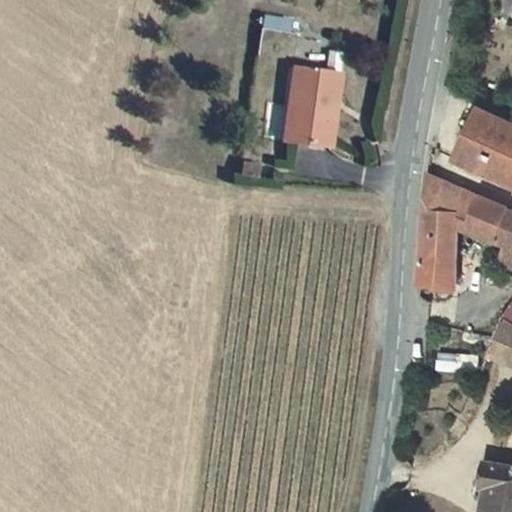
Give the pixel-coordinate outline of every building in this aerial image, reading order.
[(343,72),(296,64),(290,102),(300,103),(295,138),(331,144),(343,72)] [(300,103),(290,102),(284,137),(295,138),(300,103)] [(511,192),(511,191),(511,125),(476,109),(451,162),(511,192)] [(475,218),(478,196),(429,175),(424,210),(461,211),(475,218)] [(511,211),(478,196),(475,218),(461,211),(424,210),(414,287),(452,291),(456,227),(506,248),(499,263),(511,267),(511,211)] [(511,303),(509,301),(501,315),(511,322),(511,303)] [(511,322),(501,315),(494,357),(511,363),(511,322)] [(511,511),(511,469),(484,464),(479,491),(487,492),(482,511),(511,511)]
